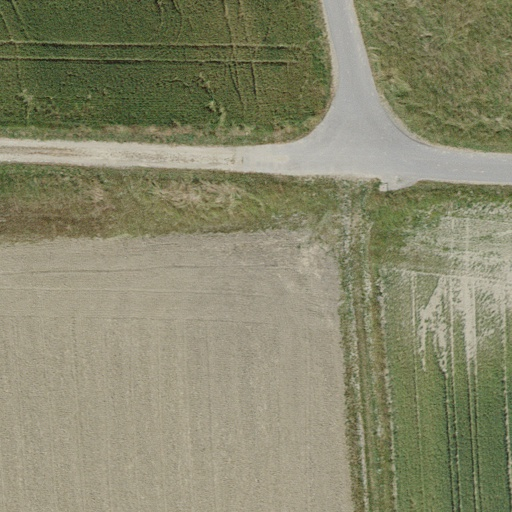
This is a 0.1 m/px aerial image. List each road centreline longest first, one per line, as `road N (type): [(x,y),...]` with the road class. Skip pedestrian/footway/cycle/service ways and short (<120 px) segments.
road 1 (track): [(371,511),(355,209),(371,168),(0,153)]
road 2 (track): [(329,0),(371,168),(511,171)]
